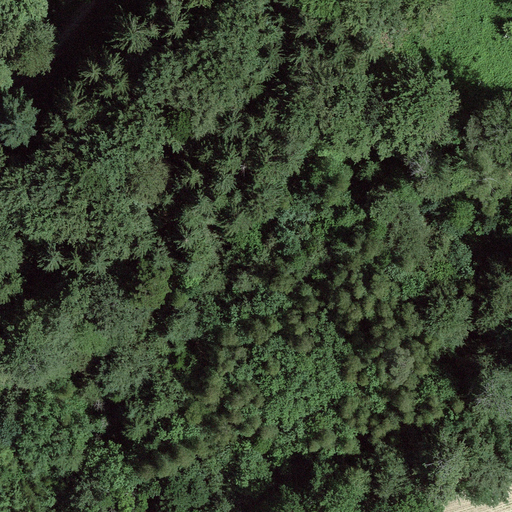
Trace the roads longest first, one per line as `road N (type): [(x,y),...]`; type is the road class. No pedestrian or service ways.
road 1 (track): [(511,457),(277,511)]
road 2 (track): [(93,0),(53,57),(0,73)]
